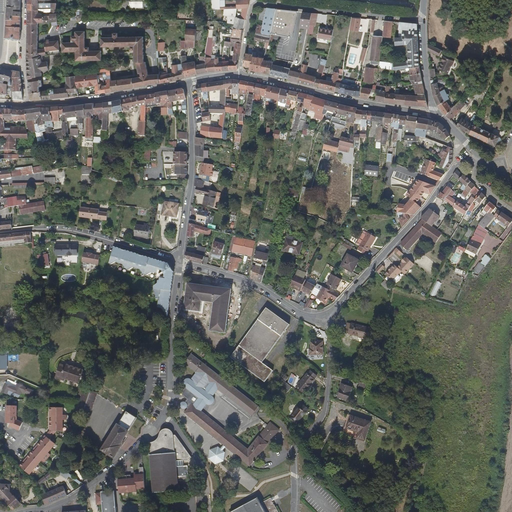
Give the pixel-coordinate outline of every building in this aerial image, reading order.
[(7,0),(8,1),(7,8),(20,8),(20,0),(7,0)] [(142,0),(128,0),(129,8),(143,8),(142,0)] [(249,2),(249,0),(246,0),(240,0),(237,0),(237,9),(242,8),(248,8),(249,2)] [(237,9),(211,4),(212,20),(219,22),(234,24),(234,28),(243,29),(246,20),(241,18),(236,17),(237,9)] [(7,13),(7,21),(20,22),(20,8),(7,8),(7,13)] [(270,41),(271,33),(276,9),(267,8),(264,20),(263,25),(258,25),(256,28),(255,39),(255,40),(262,42),(267,43),(266,48),(267,48),(270,43),(270,41)] [(28,9),(28,23),(38,23),(48,23),(58,22),(57,18),(57,15),(58,15),(57,9),(51,9),(49,9),(50,12),(50,16),(43,16),(43,15),(41,14),(39,13),(38,9),(28,9)] [(292,38),(298,11),(276,9),(271,33),(292,38)] [(309,13),(303,12),(300,28),(306,29),(309,13)] [(20,22),(7,21),(6,39),(20,41),(20,22)] [(391,38),(393,22),(385,21),(383,37),(391,38)] [(379,65),(379,68),(384,69),(394,70),(396,69),(408,68),(419,66),(417,34),(417,24),(400,22),(399,30),(399,37),(395,37),(396,46),(408,45),(409,61),(394,63),(394,66),(389,65),(389,66),(379,65)] [(27,41),(27,45),(38,45),(38,41),(38,38),(38,23),(28,23),(27,39),(27,41)] [(332,40),(334,30),(320,27),(318,37),(332,40)] [(241,44),(243,29),(234,28),(233,34),(231,42),(235,43),(241,44)] [(186,40),(195,40),(196,33),(196,30),(186,29),(186,40)] [(62,52),(76,52),(76,61),(102,61),(101,51),(89,51),(89,47),(85,47),(85,31),(75,32),(75,36),(71,36),(72,42),(62,42),(62,52)] [(154,84),(156,84),(155,74),(153,74),(149,75),(146,62),(144,62),(143,37),(118,37),(118,33),(113,33),(113,37),(101,38),(101,47),(131,46),(131,50),(134,50),(135,63),(136,62),(138,74),(140,73),(141,77),(131,79),(111,81),(112,91),(132,88),(148,85),(154,84)] [(380,61),(383,37),(373,36),(370,60),(380,61)] [(218,44),(219,38),(208,37),(206,52),(206,63),(207,72),(217,71),(217,60),(211,61),(214,44),(218,44)] [(189,47),(195,48),(195,40),(186,40),(186,41),(186,49),(186,50),(187,50),(187,49),(189,49),(189,47)] [(27,52),(27,59),(41,56),(53,55),(51,41),(45,42),(45,49),(38,49),(38,45),(27,45),(27,52)] [(51,41),(53,55),(60,54),(60,52),(58,41),(51,41)] [(239,60),(241,44),(235,43),(235,46),(234,51),(232,51),(231,55),(233,55),(233,60),(239,60)] [(443,51),(428,44),(428,51),(440,57),(443,51)] [(252,54),(245,54),(244,65),(251,66),(252,56),(252,54)] [(27,59),(28,78),(41,76),(42,76),(42,71),(49,70),(48,61),(42,62),(41,56),(27,59)] [(263,59),(263,58),(252,56),(251,66),(250,70),(260,72),(263,59)] [(452,66),(454,61),(443,57),(441,61),(442,62),(439,70),(448,74),(452,66)] [(266,73),(269,61),(263,59),(260,72),(266,73)] [(319,72),(323,73),(327,60),(322,59),(320,64),(321,64),(319,72)] [(238,69),(239,60),(233,60),(233,61),(229,62),(229,70),(238,69)] [(293,64),(293,62),(289,61),(289,62),(287,68),(273,64),(271,74),(288,78),(290,70),(291,67),(293,64)] [(185,77),(197,74),(196,65),(196,62),(187,63),(182,64),(185,77)] [(197,74),(207,72),(206,63),(196,65),(197,74)] [(169,82),(185,77),(182,64),(172,65),(173,71),(168,72),(168,73),(169,82)] [(300,73),(298,82),(319,87),(321,80),(316,78),(316,77),(306,74),(308,65),(303,64),(300,73)] [(410,75),(421,73),(419,66),(408,68),(410,75)] [(321,80),(319,87),(335,91),(340,69),(336,68),(335,72),(333,72),(331,82),(321,80)] [(106,92),(112,91),(111,81),(110,69),(98,70),(99,73),(100,78),(106,77),(107,85),(105,85),(106,92)] [(0,71),(0,74),(13,78),(13,72),(7,71),(1,70),(0,71)] [(300,73),(290,70),(288,78),(288,79),(298,82),(300,73)] [(160,83),(169,82),(168,73),(165,74),(165,72),(162,73),(162,75),(159,75),(160,83)] [(418,94),(425,94),(423,83),(421,73),(410,75),(411,84),(414,84),(416,94),(418,94)] [(11,80),(13,78),(0,74),(0,83),(4,84),(4,82),(9,83),(9,85),(12,86),(11,80)] [(96,94),(106,92),(105,85),(101,86),(101,84),(99,84),(98,75),(86,76),(85,75),(75,76),(77,88),(95,86),(96,94)] [(77,93),(77,88),(75,76),(66,77),(67,84),(65,84),(66,88),(53,89),(49,90),(49,99),(68,97),(68,94),(77,93)] [(20,78),(13,78),(11,80),(12,86),(13,100),(23,101),(20,78)] [(438,104),(445,116),(452,109),(446,101),(449,99),(448,97),(450,96),(449,95),(451,93),(450,91),(448,92),(449,94),(447,95),(444,90),(440,92),(437,83),(442,82),(441,78),(437,78),(435,79),(431,81),(432,84),(431,85),(432,91),(438,104)] [(232,80),(224,81),(225,89),(226,89),(226,97),(229,97),(229,90),(232,90),(232,80)] [(240,81),(232,80),(232,90),(232,94),(239,95),(240,81)] [(224,81),(207,84),(208,92),(220,90),(223,89),(225,89),(224,81)] [(4,84),(0,83),(0,96),(7,98),(8,85),(4,84)] [(256,84),(250,83),(249,90),(248,92),(255,93),(256,84)] [(341,83),(340,92),(356,96),(357,85),(351,85),(351,86),(347,86),(347,85),(341,83)] [(28,84),(29,93),(40,91),(39,86),(42,86),(42,85),(28,84)] [(276,88),(268,87),(266,97),(266,102),(272,103),(273,99),(273,100),(276,88)] [(363,87),(361,97),(369,99),(373,89),(363,87)] [(183,89),(177,90),(179,101),(184,100),(184,103),(183,103),(183,108),(187,107),(186,99),(184,91),(183,89)] [(226,89),(225,89),(223,89),(222,96),(222,102),(221,106),(215,106),(209,106),(210,112),(210,113),(221,114),(226,114),(226,113),(226,103),(226,97),(226,89)] [(377,93),(375,100),(384,102),(386,93),(386,91),(376,89),(376,93),(377,93)] [(42,100),(49,99),(49,90),(41,91),(42,100)] [(289,91),(281,90),(279,101),(279,102),(286,104),(289,91)] [(32,101),(42,100),(41,91),(40,91),(29,93),(30,99),(32,101)] [(156,93),(156,94),(157,104),(157,106),(162,106),(162,115),(164,115),(165,126),(169,126),(169,122),(169,115),(169,109),(169,102),(168,92),(168,91),(156,93)] [(299,93),(289,91),(286,104),(285,108),(288,108),(291,100),(297,102),(299,93)] [(306,95),(299,93),(297,102),(300,103),(296,117),(301,118),(302,113),(304,107),(305,103),(304,102),(306,95)] [(386,93),(384,102),(395,103),(396,94),(386,93)] [(156,94),(146,96),(146,105),(157,104),(156,94)] [(396,94),(395,103),(419,106),(419,100),(418,100),(418,96),(396,94)] [(419,100),(419,106),(428,107),(425,94),(418,94),(418,96),(418,100),(419,100)] [(314,97),(306,95),(304,102),(305,103),(304,107),(308,108),(308,109),(309,109),(314,97)] [(146,96),(121,101),(123,112),(127,112),(129,111),(129,109),(132,108),(133,107),(141,106),(146,105),(146,96)] [(319,99),(314,97),(309,109),(316,112),(315,114),(324,117),(324,115),(322,115),(327,102),(322,100),(321,102),(319,101),(319,99)] [(465,104),(460,99),(452,109),(445,116),(451,120),(465,104)] [(112,102),(104,104),(103,120),(103,131),(107,131),(108,114),(113,114),(123,112),(121,101),(112,102)] [(340,105),(331,103),(328,111),(334,113),(333,117),(335,118),(336,116),(337,114),(340,105)] [(84,105),(76,106),(77,121),(78,124),(83,124),(83,119),(87,119),(86,138),(94,139),(94,137),(93,119),(92,120),(91,115),(93,115),(95,115),(95,105),(95,104),(84,105)] [(104,104),(95,105),(95,115),(99,115),(100,120),(103,120),(104,104)] [(349,107),(340,105),(337,114),(340,115),(347,117),(346,122),(355,124),(357,110),(357,109),(349,107)] [(76,106),(63,108),(64,115),(66,115),(67,122),(77,121),(76,106)] [(50,108),(53,122),(60,122),(59,115),(64,115),(63,108),(59,108),(58,107),(50,108)] [(50,108),(41,109),(45,125),(45,129),(51,128),(54,127),(53,122),(50,108)] [(4,121),(4,110),(0,109),(0,136),(5,136),(5,140),(5,143),(16,143),(16,138),(28,139),(29,133),(28,128),(13,127),(14,129),(4,129),(4,121)] [(41,109),(25,111),(26,121),(28,128),(29,133),(36,132),(34,120),(37,120),(39,126),(45,125),(41,109)] [(12,110),(4,110),(4,121),(4,120),(13,120),(12,110)] [(25,111),(12,110),(13,120),(14,119),(15,122),(20,121),(26,121),(25,111)] [(362,111),(357,110),(355,124),(354,135),(357,135),(357,125),(361,125),(362,111)] [(369,111),(362,111),(361,125),(360,138),(367,138),(367,127),(367,118),(369,111)] [(206,113),(202,113),(203,122),(211,120),(210,113),(210,112),(206,113)] [(302,113),(301,118),(300,120),(301,120),(299,130),(302,131),(303,128),(305,122),(308,112),(306,112),(306,114),(302,113)] [(384,114),(372,112),(371,121),(378,122),(377,142),(381,143),(382,133),(383,126),(383,123),(384,114)] [(210,137),(223,139),(224,126),(226,114),(221,114),(218,128),(210,127),(210,128),(210,137)] [(393,115),(384,114),(383,123),(391,124),(393,115)] [(470,122),(470,123),(474,125),(478,117),(478,116),(475,114),(470,122)] [(400,116),(393,115),(391,124),(391,127),(395,127),(393,142),(397,143),(400,116)] [(407,117),(400,116),(397,143),(399,142),(400,141),(401,141),(403,125),(406,126),(407,117)] [(301,118),(296,117),(292,132),(297,133),(300,120),(301,118)] [(418,118),(407,117),(406,126),(406,129),(416,130),(418,118)] [(434,122),(418,118),(416,130),(415,136),(425,138),(427,130),(437,133),(445,140),(450,136),(447,131),(443,127),(441,125),(439,124),(434,122)] [(499,143),(501,141),(498,139),(499,137),(474,125),(470,123),(466,121),(462,118),(456,126),(470,134),(495,146),(497,142),(499,143)] [(4,120),(4,121),(4,129),(14,129),(13,127),(4,126),(4,120)] [(201,133),(201,136),(210,137),(210,128),(201,127),(201,133)] [(51,128),(45,129),(52,149),(58,148),(56,141),(63,140),(63,135),(62,131),(53,133),(51,128)] [(303,140),(311,142),(313,132),(303,130),(301,137),(304,137),(303,140)] [(354,149),(354,135),(351,135),(350,140),(342,137),(340,143),(326,140),(325,142),(320,162),(319,164),(323,165),(328,150),(338,153),(338,151),(340,146),(350,148),(354,149)] [(415,137),(405,136),(405,141),(408,141),(407,145),(407,147),(413,148),(413,145),(418,147),(419,138),(415,137)] [(196,138),(196,145),(204,146),(205,139),(196,138)] [(196,145),(196,156),(204,158),(204,151),(204,146),(196,145)] [(452,163),(453,153),(447,151),(443,149),(442,153),(445,154),(443,160),(440,167),(447,170),(452,163)] [(187,159),(188,152),(174,152),(174,164),(175,164),(184,164),(184,159),(187,159)] [(440,181),(444,175),(433,171),(436,163),(426,160),(421,174),(440,181)] [(210,176),(212,176),(213,172),(212,171),(213,166),(202,163),(200,174),(195,173),(195,176),(195,179),(205,182),(209,182),(210,176)] [(187,175),(187,164),(184,164),(175,164),(175,175),(178,175),(178,179),(186,179),(186,175),(187,175)] [(379,167),(366,165),(365,176),(367,176),(372,176),(378,177),(379,167)] [(0,179),(17,177),(34,174),(44,172),(43,166),(33,168),(32,166),(20,168),(21,169),(11,171),(0,171),(0,179)] [(91,175),(91,167),(88,167),(82,167),(82,175),(91,175)] [(457,170),(453,176),(459,181),(459,180),(463,176),(457,170)] [(463,175),(463,176),(459,180),(464,184),(461,188),(464,191),(465,189),(471,182),(463,175)] [(195,179),(194,187),(196,187),(204,189),(205,182),(195,179)] [(397,212),(414,215),(421,208),(418,205),(422,201),(423,199),(421,198),(424,193),(431,195),(436,187),(418,180),(410,191),(407,195),(411,199),(406,205),(399,204),(397,212)] [(465,189),(469,193),(470,192),(474,196),(479,190),(475,187),(475,186),(471,182),(465,189)] [(204,189),(196,187),(195,193),(206,195),(204,204),(213,207),(216,197),(220,197),(221,193),(204,189)] [(441,193),(438,197),(445,201),(448,196),(451,191),(452,190),(447,187),(442,193),(441,193)] [(298,199),(299,193),(288,190),(286,196),(298,199)] [(482,193),(476,200),(480,204),(485,198),(486,197),(482,193)] [(52,202),(51,197),(49,196),(44,200),(44,201),(45,207),(49,206),(49,203),(52,202)] [(448,196),(445,201),(453,207),(457,201),(454,200),(451,197),(448,196)] [(8,207),(19,205),(26,204),(26,200),(17,201),(17,197),(7,198),(8,207)] [(457,201),(453,207),(465,215),(472,204),(475,199),(472,197),(467,204),(466,204),(465,207),(459,203),(461,200),(459,198),(459,199),(457,201)] [(36,212),(45,211),(45,207),(44,201),(34,203),(36,212)] [(165,202),(163,215),(170,216),(170,214),(177,215),(179,204),(174,204),(169,203),(165,202)] [(21,215),(36,212),(34,203),(19,205),(21,215)] [(496,208),(490,203),(483,210),(484,211),(482,213),(486,216),(489,212),(491,213),(496,208)] [(472,204),(465,215),(464,216),(467,218),(468,216),(470,217),(473,213),(471,211),(475,206),(472,204)] [(80,207),(79,217),(97,219),(98,212),(98,210),(80,207)] [(429,209),(421,219),(422,220),(432,227),(439,216),(429,209)] [(197,220),(205,223),(208,212),(200,210),(197,220)] [(508,227),(511,221),(511,219),(502,212),(502,213),(498,211),(495,216),(494,217),(508,227)] [(414,215),(397,212),(402,228),(414,215)] [(485,228),(488,225),(494,217),(495,216),(491,213),(489,212),(486,216),(479,224),(479,225),(485,228)] [(432,227),(422,220),(400,244),(407,251),(422,234),(436,243),(442,234),(437,230),(432,227)] [(0,230),(12,228),(11,225),(11,221),(0,222),(0,230)] [(148,238),(150,227),(136,225),(134,236),(148,238)] [(483,241),(488,231),(485,228),(479,225),(473,236),(483,241)] [(32,243),(31,232),(0,235),(0,241),(25,239),(26,244),(32,243)] [(360,246),(366,234),(363,232),(356,244),(360,246)] [(376,238),(367,233),(366,234),(360,246),(357,250),(366,255),(376,238)] [(299,255),(303,238),(288,234),(283,250),(299,255)] [(476,255),(483,241),(473,236),(466,250),(475,254),(476,255)] [(236,238),(232,252),(252,256),(255,242),(236,238)] [(221,256),(224,245),(215,242),(212,253),(221,256)] [(77,255),(77,244),(57,244),(57,255),(77,255)] [(162,308),(168,317),(174,272),(168,264),(114,247),(109,264),(112,265),(116,262),(123,265),(125,269),(129,270),(133,268),(141,270),(143,274),(147,275),(151,273),(154,274),(155,273),(157,274),(159,270),(162,271),(165,275),(164,279),(160,278),(160,281),(158,281),(158,284),(154,286),(154,292),(156,295),(156,299),(159,299),(158,308),(162,308)] [(262,266),(267,248),(265,248),(264,253),(256,251),(254,262),(253,263),(262,266)] [(257,281),(262,283),(270,256),(271,249),(267,248),(262,266),(261,269),(257,281)] [(396,249),(393,252),(395,253),(399,257),(402,254),(396,249)] [(83,251),(82,262),(99,264),(100,252),(83,251)] [(203,264),(205,257),(186,252),(186,254),(187,260),(203,264)] [(393,252),(387,259),(388,260),(395,253),(393,252)] [(359,261),(348,255),(342,267),(353,273),(359,261)] [(479,261),(486,265),(490,259),(483,255),(479,261)] [(228,271),(233,272),(234,268),(236,269),(236,266),(235,265),(236,258),(231,257),(228,271)] [(401,272),(405,275),(414,264),(407,258),(405,259),(404,258),(401,261),(402,263),(397,268),(401,272)] [(251,279),(257,281),(261,269),(262,266),(253,263),(253,266),(251,271),(253,271),(251,279)] [(478,275),(484,267),(480,263),(474,272),(478,275)] [(375,271),(379,274),(384,268),(381,265),(375,271)] [(392,281),(401,272),(397,268),(394,266),(391,269),(389,272),(385,275),(392,281)] [(326,285),(336,290),(336,289),(337,289),(339,285),(338,284),(341,279),(332,274),(326,285)] [(297,288),(301,290),(305,281),(306,280),(297,275),(293,284),(296,285),(298,286),(297,288)] [(310,296),(315,287),(307,282),(302,292),(310,296)] [(226,333),(231,290),(188,284),(185,310),(201,312),(202,301),(214,303),(210,331),(226,333)] [(336,300),(340,296),(323,287),(317,298),(325,303),(328,296),(336,300)] [(289,325),(266,308),(231,358),(265,382),(273,371),(262,363),(289,325)] [(351,324),(348,334),(368,339),(370,328),(351,323),(351,324)] [(323,355),(323,342),(310,342),(310,349),(309,349),(309,355),(323,355)] [(256,458),(260,454),(267,445),(267,444),(269,440),(270,441),(279,430),(270,422),(268,425),(265,428),(261,434),(262,435),(260,437),(259,437),(248,449),(201,411),(206,404),(209,405),(211,405),(214,402),(214,400),(212,397),(205,391),(211,384),(218,390),(251,416),(259,407),(191,354),(184,363),(196,373),(191,379),(188,379),(186,379),(184,381),(183,384),(184,387),(185,388),(182,392),(182,395),(183,398),(186,400),(184,403),(181,404),(181,406),(182,409),(183,410),(185,410),(187,409),(187,410),(185,413),(210,434),(211,432),(213,433),(211,435),(224,445),(226,447),(250,466),(253,462),(255,463),(256,462),(254,461),(256,458)] [(79,384),(83,370),(67,364),(66,366),(60,364),(56,378),(65,381),(66,379),(79,384)] [(314,379),(317,376),(310,371),(307,374),(296,387),(304,393),(315,380),(314,379)] [(281,379),(279,387),(287,393),(292,387),(281,379)] [(366,392),(367,384),(360,382),(357,390),(366,392)] [(31,396),(34,391),(17,384),(16,388),(6,384),(2,392),(11,396),(12,395),(18,398),(19,395),(20,393),(24,394),(24,393),(31,396)] [(205,391),(212,397),(218,390),(211,384),(205,391)] [(347,401),(352,388),(342,384),(339,389),(341,390),(337,398),(347,401)] [(103,385),(98,393),(119,406),(124,398),(103,385)] [(97,393),(85,389),(81,401),(78,409),(90,413),(97,393)] [(297,424),(308,409),(302,404),(290,418),(297,424)] [(10,420),(11,421),(9,426),(19,430),(22,423),(16,421),(14,420),(14,416),(16,416),(16,406),(5,405),(6,415),(7,415),(8,420),(10,420)] [(49,430),(57,431),(62,431),(62,419),(66,419),(66,414),(62,414),(61,407),(49,407),(49,411),(51,411),(51,413),(49,413),(49,416),(52,417),(51,419),(49,419),(49,426),(51,426),(51,429),(49,429),(49,430)] [(120,444),(137,418),(127,412),(103,450),(114,457),(121,446),(120,444)] [(365,441),(371,422),(351,415),(346,429),(358,433),(356,438),(365,441)] [(46,435),(50,439),(57,431),(49,430),(46,435)] [(149,443),(153,493),(178,491),(178,482),(178,481),(183,480),(184,482),(188,481),(187,476),(188,476),(187,466),(183,466),(183,461),(188,460),(191,457),(175,435),(174,436),(173,433),(172,432),(169,430),(168,430),(166,430),(164,430),(163,430),(161,431),(160,433),(159,434),(159,436),(159,437),(159,439),(155,443),(149,443)] [(22,463),(19,466),(30,475),(42,460),(45,462),(52,454),(49,452),(56,443),(50,439),(46,435),(44,437),(46,438),(45,440),(43,438),(37,445),(39,447),(37,448),(36,447),(33,450),(35,451),(34,453),(32,451),(27,458),(29,459),(28,460),(25,459),(24,461),(26,463),(24,465),(22,463)] [(225,453),(223,451),(220,449),(218,447),(210,451),(208,460),(215,465),(223,462),(225,453)] [(61,467),(57,472),(66,479),(70,474),(61,467)] [(136,489),(144,489),(142,468),(139,468),(139,474),(138,474),(138,473),(133,473),(134,479),(131,479),(131,480),(130,480),(130,475),(122,476),(123,481),(121,481),(121,480),(117,480),(118,493),(136,492),(136,489)] [(44,476),(38,482),(41,485),(42,484),(47,480),(44,476)] [(0,495),(14,510),(22,503),(14,495),(13,495),(11,493),(9,494),(11,485),(5,484),(2,481),(2,478),(0,478),(0,495)] [(63,486),(45,494),(49,503),(67,496),(63,486)] [(115,511),(114,492),(96,493),(97,505),(102,504),(103,504),(103,511),(115,511)] [(45,505),(49,503),(45,494),(41,496),(45,505)] [(277,511),(270,498),(261,503),(258,498),(230,511),(277,511)]
